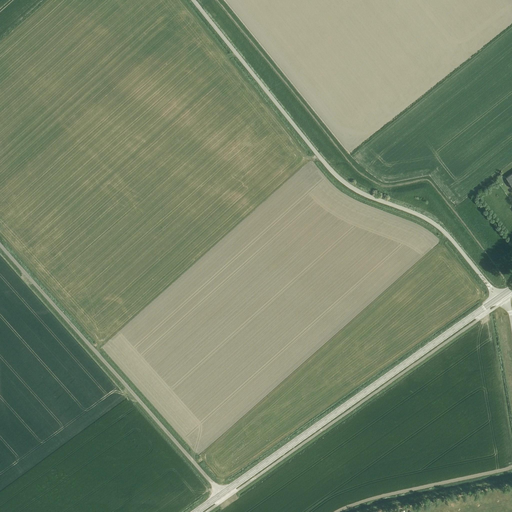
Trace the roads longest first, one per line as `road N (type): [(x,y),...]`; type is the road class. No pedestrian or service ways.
road 1 (unclassified): [(499,298),(431,222),(337,177),(192,0)]
road 2 (secondary): [(499,298),(197,511)]
road 3 (track): [(221,495),(0,244)]
